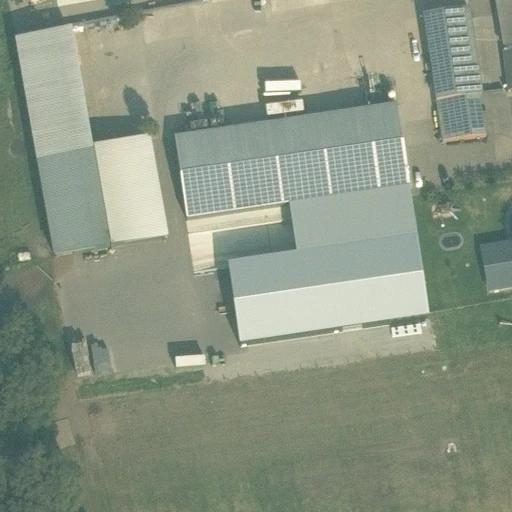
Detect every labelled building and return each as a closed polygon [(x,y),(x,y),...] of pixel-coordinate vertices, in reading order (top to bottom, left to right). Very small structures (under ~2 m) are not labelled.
[(511,0),(500,0),(508,53),(511,52),(511,0)] [(468,12),(423,18),(436,105),(475,99),(478,98),(481,98),(468,12)] [(69,35),(17,44),(55,259),(164,239),(147,144),(90,154),(69,35)] [(511,52),(508,53),(503,54),(508,94),(511,93),(511,52)] [(475,99),(436,105),(442,145),(484,140),(478,98),(475,99)] [(397,109),(174,142),(186,223),(409,190),(397,109)] [(416,241),(227,269),(239,349),(429,322),(416,241)] [(511,246),(482,251),(489,293),(511,288),(511,246)]
